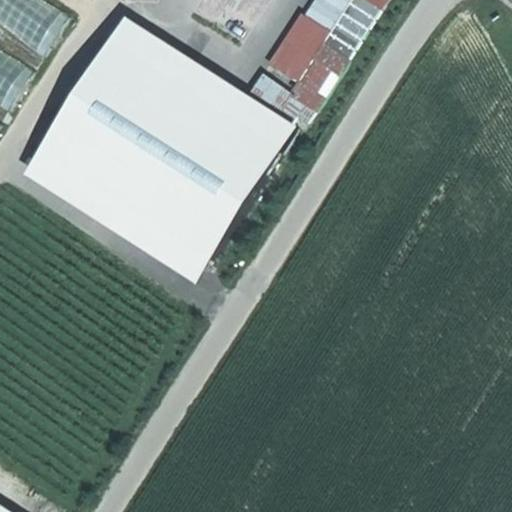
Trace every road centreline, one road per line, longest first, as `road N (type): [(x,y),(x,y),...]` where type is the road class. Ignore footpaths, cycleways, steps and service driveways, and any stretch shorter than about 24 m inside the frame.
road 1 (unclassified): [(117,511),(439,0)]
road 2 (track): [(0,157),(102,0)]
